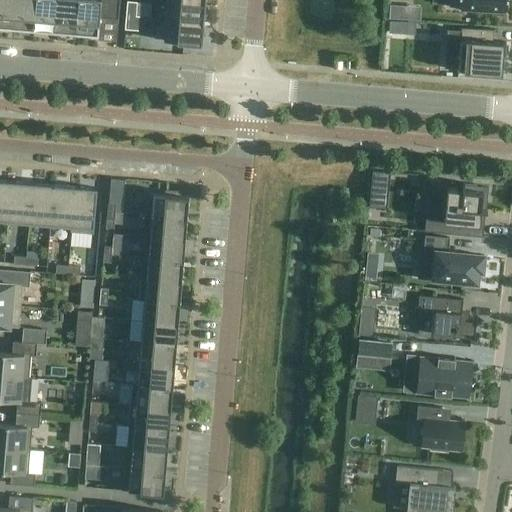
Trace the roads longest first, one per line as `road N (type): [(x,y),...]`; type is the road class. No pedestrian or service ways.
road 1 (residential): [(243,166),(215,511)]
road 2 (unclassified): [(511,109),(249,84)]
road 3 (unclassified): [(249,84),(0,65)]
road 4 (residential): [(0,147),(243,166)]
road 5 (residential): [(511,340),(495,474)]
